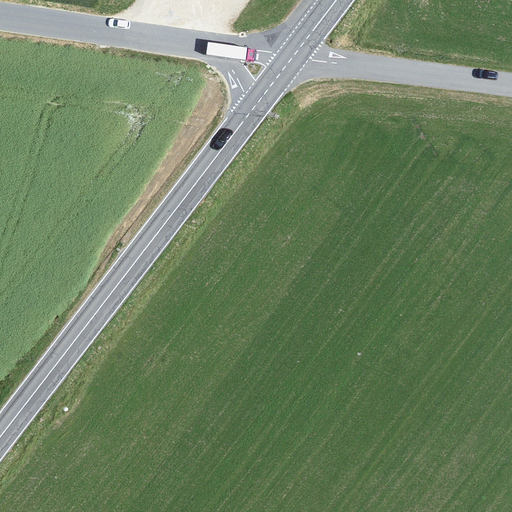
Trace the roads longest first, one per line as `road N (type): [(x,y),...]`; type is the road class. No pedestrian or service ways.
road 1 (secondary): [(297,48),(0,430)]
road 2 (unclassified): [(297,48),(0,3)]
road 3 (unclassified): [(511,74),(297,48)]
